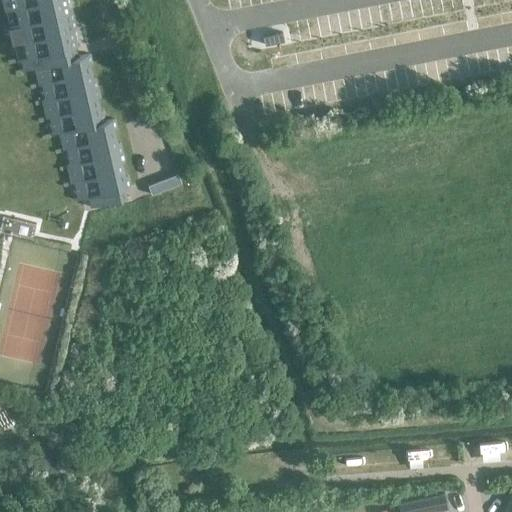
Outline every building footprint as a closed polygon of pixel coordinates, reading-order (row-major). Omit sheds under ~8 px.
[(2,0),(17,60),(21,59),(24,70),(35,68),(50,135),(59,133),(75,199),(89,196),(91,207),(126,199),(124,188),(130,187),(114,120),(105,122),(90,54),(82,56),(69,0),(2,0)] [(99,0),(130,79),(148,75),(117,0),(99,0)] [(284,41),(282,32),(263,35),(265,44),(284,41)] [(28,220),(0,213),(0,234),(23,239),(28,220)] [(511,511),(511,491),(510,490),(499,511),(511,511)] [(424,491),(412,511),(442,511),(447,504),(424,491)]
